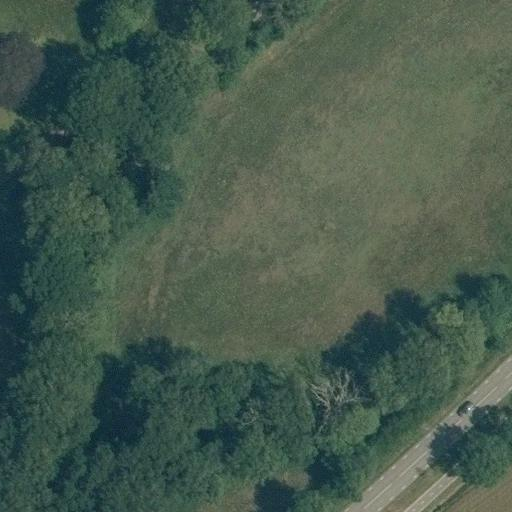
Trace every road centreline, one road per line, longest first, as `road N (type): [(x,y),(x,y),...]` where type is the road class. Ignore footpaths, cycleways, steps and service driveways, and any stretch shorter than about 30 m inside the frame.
road 1 (unclassified): [(0,182),(250,0)]
road 2 (secondary): [(379,511),(511,377)]
